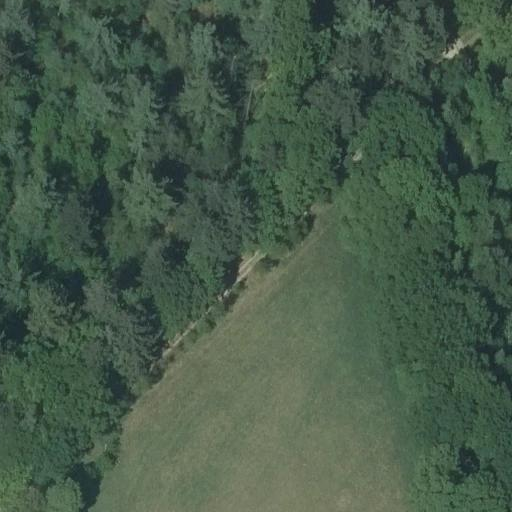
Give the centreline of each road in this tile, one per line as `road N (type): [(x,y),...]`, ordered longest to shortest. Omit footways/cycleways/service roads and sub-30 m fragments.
road 1 (track): [(462,32),(9,511)]
road 2 (unclassified): [(511,129),(424,0)]
